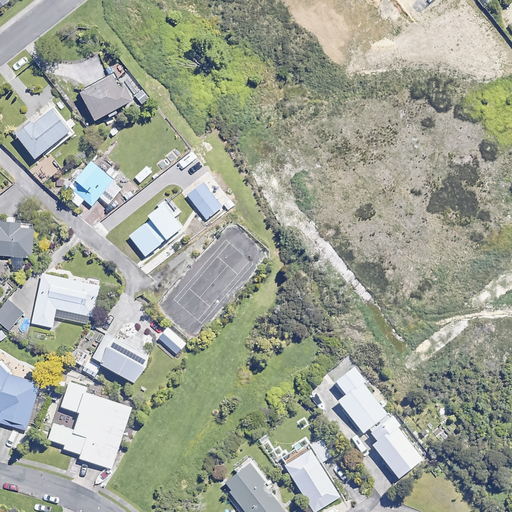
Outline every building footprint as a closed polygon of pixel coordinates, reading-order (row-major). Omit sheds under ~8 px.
[(119,90),(113,77),(80,93),(94,121),(131,102),(124,87),(119,90)] [(73,135),(54,109),(18,135),(35,158),(64,137),(65,140),(73,135)] [(122,189),(91,162),(75,180),(80,185),(69,197),(79,206),(85,200),(92,206),(99,197),(108,205),(122,189)] [(222,207),(203,183),(187,196),(206,220),(222,207)] [(179,214),(168,200),(147,216),(150,219),(129,236),(145,256),(182,228),(174,218),(179,214)] [(9,223),(9,227),(0,226),(0,255),(13,256),(12,268),(22,269),(23,256),(31,257),(34,230),(19,229),(20,224),(9,223)] [(100,286),(43,274),(32,323),(52,328),(57,309),(93,317),(100,286)] [(24,314),(9,301),(0,310),(0,324),(8,332),(24,314)] [(149,356),(112,337),(98,364),(135,383),(149,356)] [(86,359),(80,368),(95,378),(101,368),(86,359)] [(0,362),(0,410),(1,411),(0,415),(0,422),(26,430),(40,384),(7,373),(11,370),(2,361),(0,362)] [(365,381),(354,367),(334,382),(345,395),(338,401),(362,433),(387,415),(362,383),(365,381)] [(68,385),(54,423),(49,440),(65,445),(64,449),(81,454),(80,458),(112,469),(132,407),(86,392),(88,388),(69,382),(68,385)] [(399,425),(392,415),(370,432),(377,441),(373,444),(398,478),(422,460),(397,427),(399,425)] [(335,455),(323,436),(310,444),(323,463),(335,455)] [(315,511),(340,496),(309,448),(283,465),(313,511),(315,511)] [(285,511),(248,464),(223,483),(245,511),(285,511)]
